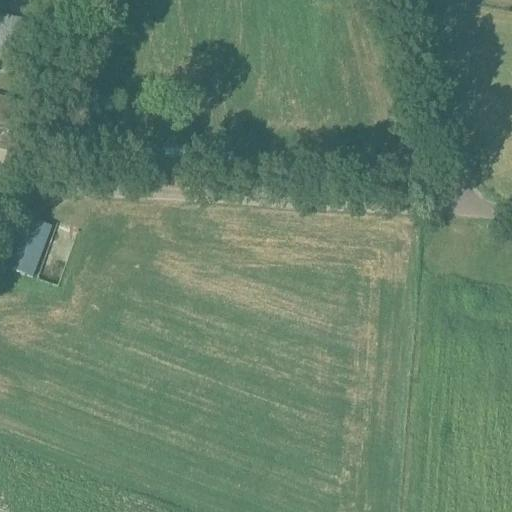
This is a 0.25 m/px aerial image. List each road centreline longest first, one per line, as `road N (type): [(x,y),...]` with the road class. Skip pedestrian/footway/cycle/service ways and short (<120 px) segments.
road 1 (unclassified): [(57,185),(469,205)]
road 2 (unclassified): [(469,205),(411,0)]
